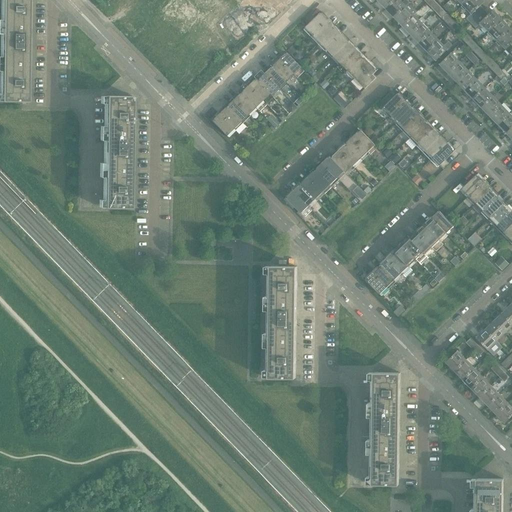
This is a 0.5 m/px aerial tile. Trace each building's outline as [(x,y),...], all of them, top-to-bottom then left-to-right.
[(29,28),(28,0),(3,0),(3,28),(29,28)] [(106,0),(101,5),(103,7),(111,15),(112,16),(120,25),(122,26),(130,35),(132,36),(140,45),(141,46),(149,55),(151,56),(159,63),(173,79),(175,77),(183,69),(185,68),(188,65),(190,63),(193,60),(194,58),(197,55),(200,53),(203,50),(204,49),(185,29),(174,40),(170,36),(169,36),(167,38),(158,29),(148,19),(138,9),(129,0),(106,0)] [(224,0),(220,0),(215,5),(228,20),(236,12),(224,0)] [(239,0),(224,0),(236,12),(244,5),(239,0)] [(386,10),(395,0),(378,0),(377,1),(386,10)] [(394,18),(405,7),(408,4),(409,3),(405,0),(402,4),(398,0),(395,0),(386,10),(394,18)] [(434,0),(429,5),(433,9),(438,5),(434,0)] [(484,11),(480,7),(484,3),(481,0),(468,0),(462,6),(471,15),(466,20),(471,24),(484,11)] [(402,27),(413,16),(417,13),(408,4),(405,7),(394,18),(402,27)] [(215,5),(207,13),(221,27),(228,20),(215,5)] [(438,5),(433,9),(437,14),(442,9),(438,5)] [(442,9),(437,14),(441,18),(446,14),(442,9)] [(488,33),(501,20),(493,11),(488,15),(484,11),(471,24),(475,28),(480,24),(488,33)] [(207,13),(199,20),(213,35),(221,27),(207,13)] [(312,36),(327,21),(320,14),(305,28),(312,36)] [(446,14),(441,18),(446,23),(451,19),(446,14)] [(410,35),(422,24),(426,21),(422,17),(418,21),(413,16),(402,27),(410,35)] [(451,19),(446,23),(450,27),(454,22),(451,19)] [(497,41),(510,29),(501,20),(488,33),(497,41)] [(319,43),(334,28),(327,21),(312,36),(319,43)] [(454,22),(450,27),(454,31),(459,27),(454,22)] [(419,44),(430,33),(422,24),(410,35),(419,44)] [(28,65),(29,28),(3,28),(2,65),(28,65)] [(326,50),(341,35),(334,28),(319,43),(326,50)] [(505,50),(511,43),(511,31),(510,29),(497,41),(505,50)] [(428,53),(439,42),(430,33),(419,44),(428,53)] [(333,57),(348,43),(341,35),(326,50),(333,57)] [(467,44),(472,40),(467,35),(462,40),(467,44)] [(471,49),(476,44),(472,40),(467,44),(471,49)] [(436,61),(452,45),(448,42),(444,47),(439,42),(428,53),(436,61)] [(340,64),(355,50),(348,43),(333,57),(340,64)] [(475,53),(480,48),(476,44),(471,49),(475,53)] [(480,58),(485,53),(480,48),(475,53),(480,58)] [(347,71),(362,57),(355,50),(340,64),(347,71)] [(300,68),(285,53),(278,60),(293,75),(300,68)] [(484,62),(489,57),(485,53),(480,58),(484,62)] [(448,74),(459,63),(451,54),(439,65),(448,74)] [(354,79),(369,64),(362,57),(347,71),(354,79)] [(488,67),(493,62),(489,57),(484,62),(488,67)] [(293,75),(278,60),(271,67),(285,82),(293,75)] [(493,71),(498,66),(493,62),(488,67),(493,71)] [(456,83),(468,71),(459,63),(448,74),(456,83)] [(376,78),(373,75),(376,72),(369,64),(354,79),(362,86),(365,89),(376,78)] [(27,102),(28,65),(2,65),(2,102),(27,102)] [(497,76),(502,71),(498,66),(493,71),(497,76)] [(264,74),(280,91),(287,84),(285,82),(271,67),(264,74)] [(464,91),(476,80),(468,71),(456,83),(464,91)] [(506,76),(502,71),(497,76),(502,80),(506,76)] [(269,94),(273,99),(277,97),(278,95),(280,93),(281,91),(280,91),(264,74),(256,81),(269,94)] [(269,94),(256,81),(255,80),(248,87),(262,101),(269,94)] [(473,100),(484,89),(476,80),(464,91),(473,100)] [(262,101),(248,87),(241,93),(255,108),(259,112),(266,105),(262,101)] [(481,108),(493,98),(484,89),(473,100),(481,108)] [(390,116),(405,101),(398,95),(397,96),(392,91),(377,105),(382,110),(383,109),(390,116)] [(255,108),(241,93),(234,100),(248,115),(255,108)] [(132,134),(132,97),(107,97),(107,134),(132,134)] [(489,117),(501,106),(493,98),(481,108),(489,117)] [(248,115),(234,100),(226,107),(240,122),(248,115)] [(397,123),(412,109),(405,101),(390,116),(397,123)] [(497,125),(509,114),(501,106),(489,117),(497,125)] [(240,122),(226,107),(219,114),(233,129),(240,122)] [(404,130),(419,116),(412,109),(397,123),(404,130)] [(233,129),(219,114),(211,122),(217,128),(215,130),(225,140),(228,137),(226,136),(233,129)] [(506,134),(511,127),(511,117),(509,114),(497,125),(506,134)] [(411,137),(426,123),(419,116),(404,130),(411,137)] [(418,145),(432,130),(426,123),(411,137),(418,145)] [(425,152),(440,137),(432,130),(418,145),(425,152)] [(375,146),(367,137),(361,131),(354,138),(368,153),(375,146)] [(131,171),(132,134),(107,134),(106,171),(131,171)] [(432,159),(446,144),(440,137),(425,152),(432,159)] [(368,153),(354,138),(346,145),(361,160),(368,153)] [(439,167),(454,152),(446,144),(432,159),(439,167)] [(361,160),(346,145),(339,152),(354,167),(361,160)] [(354,167),(339,152),(332,159),(344,172),(346,174),(354,167)] [(344,172),(332,159),(330,157),(323,164),(338,179),(344,172)] [(330,186),(333,189),(340,182),(338,179),(323,164),(316,171),(330,186)] [(130,209),(131,171),(106,171),(105,208),(130,209)] [(330,186),(316,171),(309,178),(323,193),(330,186)] [(469,197),(484,183),(477,176),(462,190),(469,197)] [(323,193),(309,178),(301,185),(316,200),(323,193)] [(476,204),(490,190),(484,183),(469,197),(476,204)] [(316,200),(301,185),(294,192),(309,207),(316,200)] [(479,215),(483,211),(497,197),(490,190),(476,204),(473,207),(473,209),(478,214),(479,215)] [(287,199),(304,218),(312,210),(310,208),(309,207),(294,192),(287,199)] [(490,218),(504,204),(497,197),(483,211),(490,218)] [(497,226),(511,212),(504,204),(490,218),(497,226)] [(504,233),(511,225),(511,211),(511,212),(497,226),(504,233)] [(454,227),(446,219),(440,212),(433,219),(447,234),(454,227)] [(447,234),(433,219),(425,226),(440,241),(447,234)] [(440,241),(425,226),(418,233),(432,248),(440,241)] [(432,248),(418,233),(411,240),(423,253),(425,255),(432,248)] [(423,253),(411,240),(409,238),(402,245),(416,260),(423,253)] [(416,260),(402,245),(395,252),(409,266),(416,260)] [(412,270),(409,266),(395,252),(387,259),(402,273),(405,277),(412,270)] [(402,273),(387,259),(380,266),(394,280),(402,273)] [(394,280),(380,266),(372,273),(387,288),(394,280)] [(297,288),(297,284),(297,267),(271,267),(270,304),(297,304),(297,288)] [(387,288),(372,273),(365,280),(379,295),(387,288)] [(296,341),(296,321),(297,304),(270,304),(270,341),(296,341)] [(511,306),(511,305),(503,313),(511,322),(511,306)] [(511,326),(511,322),(503,313),(494,321),(505,333),(511,326)] [(505,333),(494,321),(485,330),(496,342),(505,333)] [(496,342),(485,330),(476,339),(487,350),(496,342)] [(479,347),(471,339),(466,344),(475,352),(479,347)] [(296,362),(296,357),(296,341),(270,341),(269,378),(295,379),(296,362)] [(479,356),(484,352),(479,347),(475,352),(479,356)] [(453,371),(465,360),(457,352),(445,363),(453,371)] [(462,380),(474,369),(465,360),(453,371),(462,380)] [(510,365),(505,360),(501,364),(506,369),(510,365)] [(504,372),(496,364),(491,369),(499,377),(504,372)] [(471,389),(482,378),(474,369),(462,380),(471,389)] [(509,377),(504,372),(499,377),(504,382),(509,377)] [(400,410),(400,390),(400,373),(374,373),(374,410),(400,410)] [(479,397),(490,386),(482,378),(471,389),(479,397)] [(487,406),(499,395),(490,386),(479,397),(487,406)] [(496,415),(508,404),(499,395),(487,406),(496,415)] [(504,423),(511,415),(511,407),(508,404),(496,415),(504,423)] [(399,448),(400,410),(374,410),(373,447),(399,448)] [(399,485),(399,448),(373,447),(373,484),(399,485)] [(502,511),(503,500),(503,496),(503,479),(477,479),(476,511),(502,511)]
